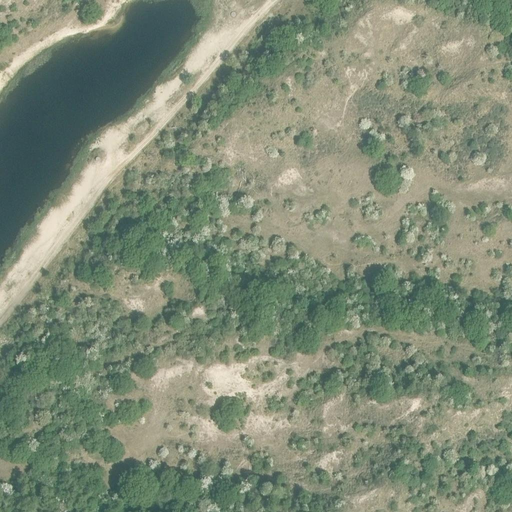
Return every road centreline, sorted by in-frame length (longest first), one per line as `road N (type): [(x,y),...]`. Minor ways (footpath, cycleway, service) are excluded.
road 1 (track): [(0,318),(112,170),(272,0)]
road 2 (track): [(0,66),(109,0)]
